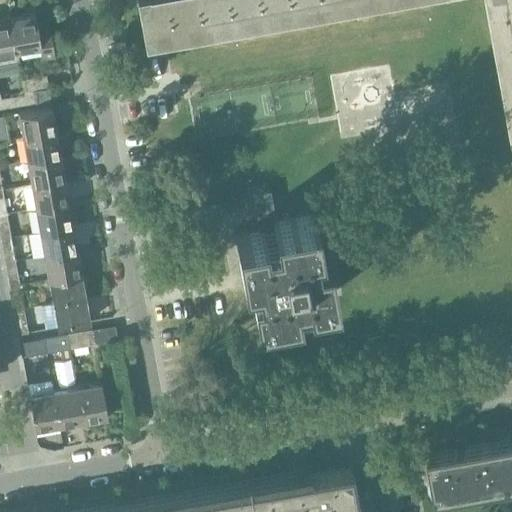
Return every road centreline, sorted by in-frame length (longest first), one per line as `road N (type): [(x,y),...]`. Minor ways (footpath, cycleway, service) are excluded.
road 1 (residential): [(161,456),(82,0)]
road 2 (residential): [(161,456),(366,418)]
road 3 (residential): [(36,479),(0,295)]
road 4 (residential): [(366,418),(511,390)]
road 5 (residential): [(36,479),(161,456)]
